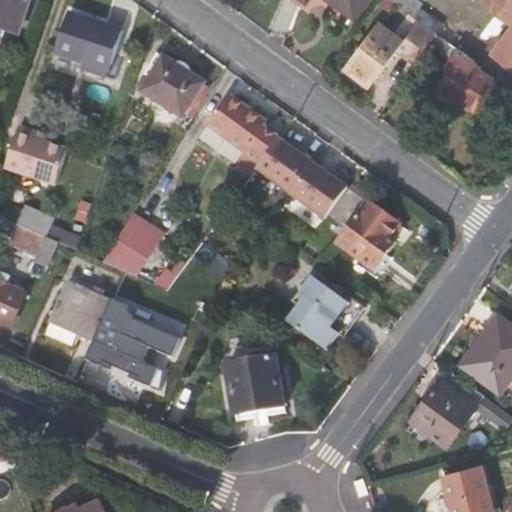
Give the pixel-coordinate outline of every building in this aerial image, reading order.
[(0,0),(0,40),(4,42),(10,26),(22,30),(31,0),(0,0)] [(307,0),(308,0),(307,0),(335,0),(356,15),(367,0),(307,0)] [(395,0),(417,16),(425,22),(440,33),(456,45),(464,34),(446,23),(423,6),(426,3),(428,0),(395,0)] [(511,0),(482,0),(511,22),(511,0)] [(70,11),(55,55),(110,74),(126,28),(70,11)] [(396,59),(413,71),(440,33),(425,22),(408,43),(381,22),(350,65),(369,79),(383,61),(390,66),(396,59)] [(511,30),(494,54),(511,67),(511,30)] [(476,108),(497,75),(462,49),(449,67),(452,73),(443,88),(476,108)] [(166,54),(144,89),(186,117),(209,81),(166,54)] [(245,150),(263,163),(282,137),(266,126),(269,122),(232,94),(201,137),(236,163),(245,150)] [(47,141),(35,137),(37,131),(21,126),(7,167),(57,184),(69,148),(47,141)] [(49,135),(37,131),(35,137),(47,141),(49,135)] [(282,137),(263,163),(259,167),(294,193),(316,162),(282,137)] [(328,218),(350,187),(316,162),(294,193),(293,193),(328,218)] [(378,207),(350,187),(328,218),(322,225),(341,239),(339,242),(377,270),(400,238),(387,228),(389,222),(376,211),(378,207)] [(16,204),(0,197),(0,213),(10,218),(16,204)] [(56,219),(29,207),(28,210),(16,204),(10,218),(15,220),(20,222),(49,235),(54,223),(56,219)] [(0,229),(10,233),(15,220),(10,218),(0,213),(0,229)] [(164,237),(132,217),(116,242),(105,259),(128,269),(140,275),(148,262),(164,237)] [(50,265),(61,240),(49,235),(20,222),(10,248),(50,265)] [(83,236),(54,223),(49,235),(61,240),(71,244),(79,248),(83,236)] [(273,284),(295,300),(314,272),(293,256),(273,284)] [(0,265),(0,278),(10,283),(14,271),(0,265)] [(361,306),(314,272),(295,300),(301,304),(289,320),(330,349),(361,306)] [(10,283),(0,278),(0,318),(14,325),(29,291),(10,283)] [(52,319),(97,339),(114,299),(69,280),(52,319)] [(456,356),(502,390),(511,375),(511,321),(498,312),(483,331),(477,327),(456,356)] [(228,363),(237,414),(289,405),(279,353),(228,363)] [(447,443),(484,394),(457,373),(450,382),(443,377),(412,417),(447,443)] [(511,414),(491,398),(481,411),(506,431),(511,422),(511,414)] [(7,438),(0,440),(0,473),(19,468),(7,438)] [(453,511),(495,511),(497,511),(484,464),(443,474),(453,511)] [(105,511),(100,502),(80,511),(105,511)]
